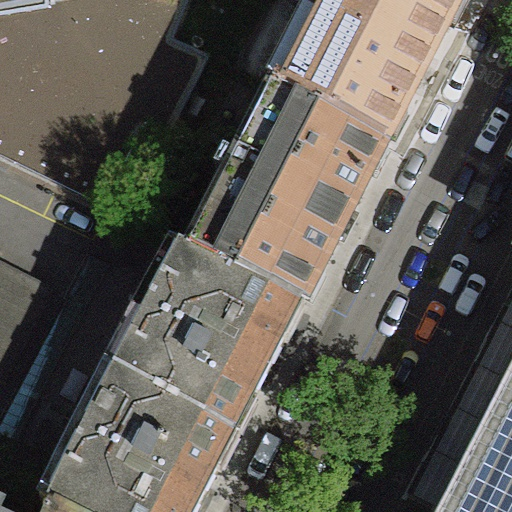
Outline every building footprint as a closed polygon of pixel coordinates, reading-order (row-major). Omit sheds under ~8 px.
[(0,0),(0,163),(107,215),(177,39),(192,0),(0,0)] [(306,20),(272,88),(388,147),(462,0),(334,0),(319,26),(306,20)] [(177,39),(107,215),(128,224),(213,57),(177,39)] [(388,147),(272,88),(187,253),(305,308),(388,147)] [(128,224),(107,215),(65,301),(19,392),(0,430),(0,484),(42,502),(108,372),(173,246),(128,224)] [(108,372),(239,439),(305,308),(187,253),(173,246),(108,372)] [(0,268),(0,381),(10,386),(55,297),(0,268)] [(42,502),(56,510),(60,511),(200,511),(239,439),(108,372),(42,502)] [(511,511),(511,378),(443,511),(511,511)]
